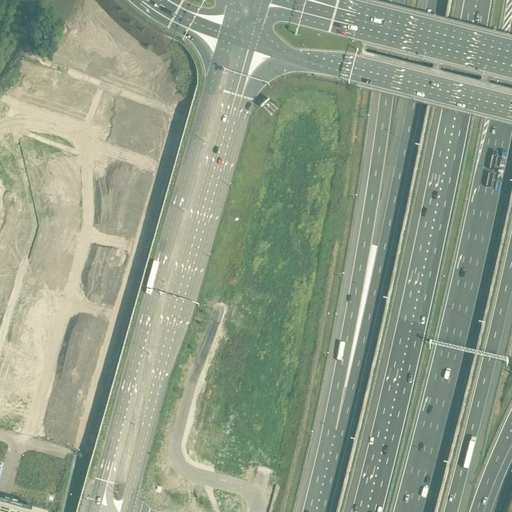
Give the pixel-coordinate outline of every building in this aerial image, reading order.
[(168,44),(172,36),(163,33),(160,40),(168,44)] [(17,77),(10,95),(20,99),(27,81),(17,77)] [(27,81),(20,99),(29,103),(37,84),(27,81)] [(37,84),(29,103),(39,106),(46,88),(37,84)] [(46,88),(39,106),(48,110),(49,110),(50,109),(49,109),(56,92),(55,92),(46,88)] [(56,92),(49,109),(50,109),(59,112),(66,94),(65,94),(56,90),(55,92),(56,92)] [(66,94),(59,112),(68,116),(75,98),(66,94)] [(75,98),(68,116),(78,120),(85,102),(84,101),(75,98)] [(85,102),(78,120),(88,124),(95,105),(94,105),(85,102)] [(99,107),(92,125),(102,129),(109,111),(99,107)] [(109,111),(102,129),(112,133),(119,115),(109,111)] [(119,115),(112,133),(121,136),(128,119),(128,120),(129,118),(119,115)] [(121,136),(120,137),(130,141),(137,123),(128,120),(128,119),(121,136)] [(137,123),(130,141),(140,145),(147,127),(137,123)] [(147,127),(140,145),(150,149),(157,130),(147,127)] [(157,130),(150,149),(160,152),(166,134),(157,130)] [(27,156),(27,157),(30,167),(47,163),(44,153),(44,152),(35,155),(29,156),(28,156),(27,156)] [(47,163),(30,167),(30,168),(32,178),(49,174),(47,163)] [(103,178),(99,189),(108,192),(109,192),(116,174),(106,170),(106,171),(105,172),(103,178)] [(49,174),(32,178),(35,188),(52,184),(49,174)] [(116,174),(109,192),(118,196),(125,178),(116,174)] [(125,178),(118,196),(126,199),(133,181),(125,178)] [(133,181),(126,199),(135,202),(142,184),(133,181)] [(52,184),(35,188),(35,189),(37,199),(54,195),(52,184)] [(142,184),(135,202),(144,206),(145,206),(149,195),(152,188),(151,188),(142,184)] [(54,195),(37,199),(38,203),(39,205),(40,209),(57,205),(54,195)] [(57,205),(40,209),(41,214),(42,221),(42,220),(43,220),(44,220),(50,219),(59,217),(57,205)] [(42,225),(39,235),(55,240),(59,230),(59,229),(49,226),(42,224),(42,225)] [(39,235),(36,245),(52,250),(55,240),(39,235)] [(33,256),(49,261),(49,260),(52,250),(36,245),(36,246),(35,248),(33,255),(33,256)] [(33,256),(29,266),(46,271),(49,261),(33,256)] [(109,264),(106,275),(123,280),(125,271),(125,270),(126,269),(125,269),(124,269),(109,264)] [(26,276),(26,277),(28,277),(43,282),(43,281),(46,271),(29,266),(26,276)] [(106,275),(103,285),(119,290),(122,281),(123,280),(106,275)] [(28,277),(25,287),(41,292),(45,281),(43,281),(43,282),(28,277)] [(103,285),(100,296),(116,301),(117,299),(119,291),(119,290),(103,285)] [(25,287),(22,298),(38,303),(41,292),(25,287)] [(100,296),(97,306),(113,311),(116,301),(100,296)] [(20,304),(19,308),(35,313),(38,303),(22,298),(20,304)] [(97,306),(93,317),(110,322),(113,311),(97,306)] [(16,318),(15,318),(31,323),(31,324),(32,324),(35,313),(19,308),(17,312),(17,313),(16,318)] [(93,317),(90,327),(107,332),(108,330),(110,322),(93,317)] [(13,324),(11,328),(28,333),(31,324),(31,323),(15,318),(16,318),(15,318),(13,322),(13,323),(13,324)] [(90,327),(87,337),(104,342),(105,338),(107,332),(90,327)] [(10,333),(8,339),(25,344),(28,333),(11,328),(10,333)] [(86,341),(84,348),(101,353),(102,348),(104,343),(104,342),(87,337),(86,341)] [(5,348),(5,349),(22,354),(25,344),(8,339),(5,348)] [(84,348),(81,358),(96,363),(97,363),(97,364),(98,364),(98,363),(100,357),(101,353),(84,348)] [(2,359),(18,364),(22,354),(5,349),(2,359)] [(0,370),(0,371),(6,372),(15,375),(18,364),(2,359),(2,360),(0,365),(0,370)] [(0,398),(0,417),(3,419),(4,419),(9,400),(0,398)] [(9,400),(4,419),(9,420),(13,422),(19,403),(9,400)] [(19,403),(13,422),(18,423),(23,425),(23,424),(25,417),(28,406),(19,403)] [(38,429),(48,431),(53,413),(44,410),(43,410),(40,421),(39,427),(38,429)] [(53,413),(48,431),(48,432),(57,434),(62,416),(53,413)] [(62,416),(57,434),(66,437),(72,418),(62,416)] [(72,418),(66,437),(72,438),(75,439),(76,440),(81,421),(72,418)]
